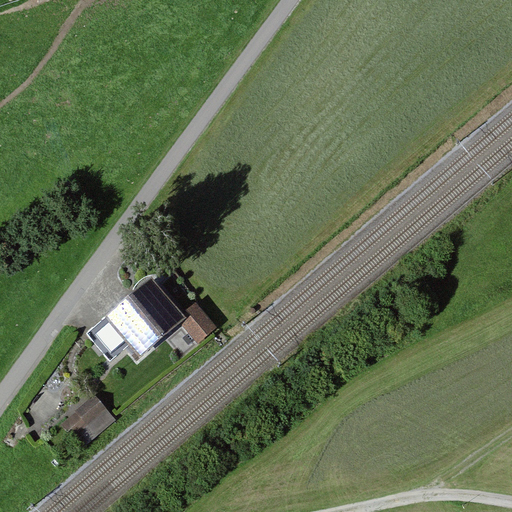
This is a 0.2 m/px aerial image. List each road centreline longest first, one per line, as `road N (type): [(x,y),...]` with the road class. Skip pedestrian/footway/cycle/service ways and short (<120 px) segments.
road 1 (track): [(291,0),(0,399)]
road 2 (track): [(511,501),(416,497),(347,511)]
